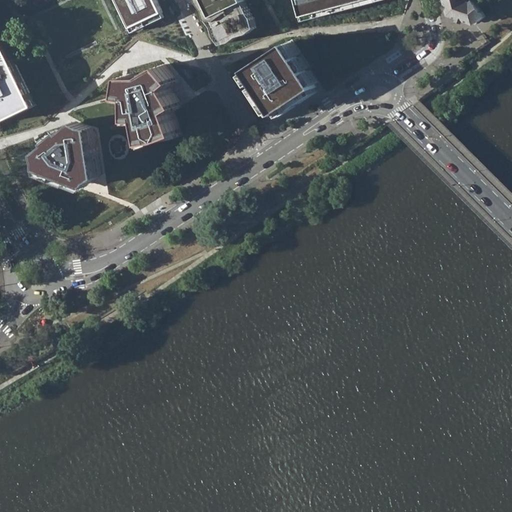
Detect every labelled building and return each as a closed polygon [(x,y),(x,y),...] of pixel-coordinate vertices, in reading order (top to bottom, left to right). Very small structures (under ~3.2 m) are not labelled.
[(39,0),(41,3),(47,0),(113,0),(130,34),(167,16),(159,0),(39,0)] [(247,1),(245,0),(205,0),(226,40),(254,26),(242,4),(247,1)] [(300,0),(304,16),(363,0),(300,0)] [(444,0),(448,15),(477,24),(489,14),(477,0),(473,0),(444,0)] [(0,124),(33,109),(0,39),(0,124)] [(270,56),(250,70),(279,114),(319,86),(290,42),(270,56)] [(122,98),(133,99),(132,120),(142,119),(146,143),(165,140),(181,133),(172,112),(181,106),(178,100),(172,91),(169,88),(176,82),(169,73),(163,66),(146,77),(125,76),(122,98)] [(72,124),(36,154),(37,168),(38,175),(81,190),(86,187),(97,178),(87,127),(79,125),(72,124)] [(74,221),(61,228),(67,239),(107,216),(101,205),(88,213),(79,197),(65,205),(74,221)]
